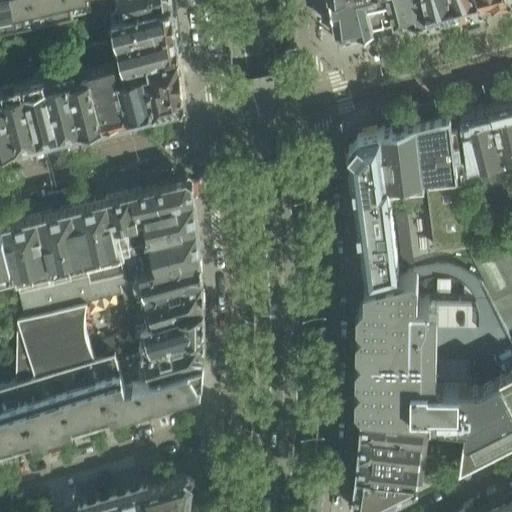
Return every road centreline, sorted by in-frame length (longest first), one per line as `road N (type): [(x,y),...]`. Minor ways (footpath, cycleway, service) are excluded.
road 1 (primary): [(238,0),(269,298),(269,416),(258,511)]
road 2 (primary): [(288,511),(299,291),(268,0)]
road 3 (residential): [(317,511),(326,285),(309,100)]
road 4 (residential): [(221,125),(239,291),(238,415)]
road 5 (residential): [(238,415),(0,488)]
road 6 (residential): [(0,184),(221,125)]
road 7 (residential): [(309,100),(511,44)]
road 8 (residential): [(208,0),(221,125)]
